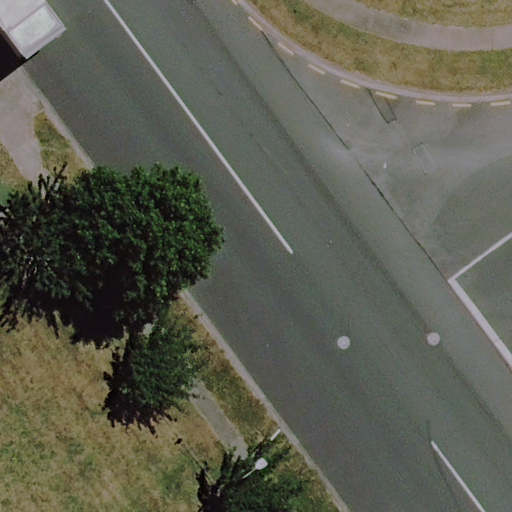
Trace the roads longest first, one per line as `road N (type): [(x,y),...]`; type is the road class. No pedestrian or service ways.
road 1 (tertiary): [(359,349),(101,0)]
road 2 (tertiary): [(480,511),(359,349)]
road 3 (unclassified): [(359,349),(511,242)]
